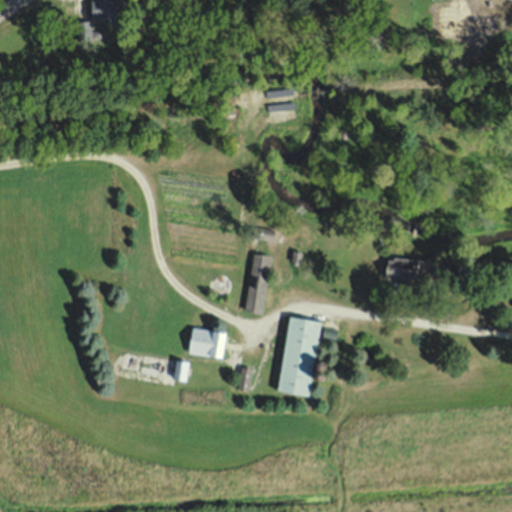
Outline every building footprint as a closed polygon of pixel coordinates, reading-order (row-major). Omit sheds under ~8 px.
[(93,2),(93,20),(111,20),(111,26),(126,25),(125,1),(93,2)] [(75,24),(75,47),(100,46),(100,33),(90,33),(90,24),(75,24)] [(271,254),(252,252),(244,309),(264,312),(271,254)] [(386,276),(403,277),(403,284),(441,286),(443,259),(387,257),(386,276)] [(218,272),(212,291),(229,296),(235,278),(218,272)] [(322,319),(286,314),(277,390),(312,395),(322,319)] [(187,351),(225,356),(228,330),(191,325),(187,351)] [(186,378),(189,358),(120,350),(117,370),(186,378)] [(253,366),(239,365),(236,386),(250,388),(253,366)]
